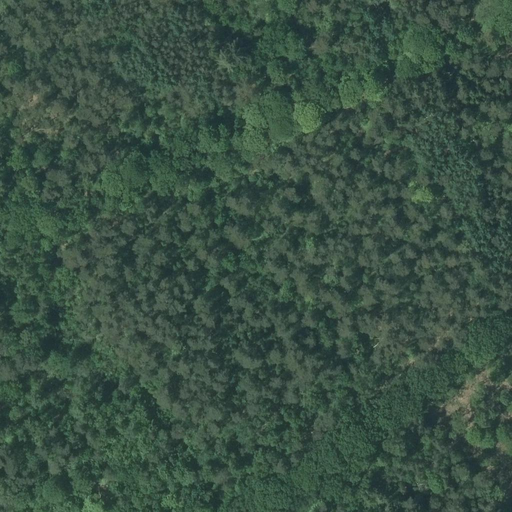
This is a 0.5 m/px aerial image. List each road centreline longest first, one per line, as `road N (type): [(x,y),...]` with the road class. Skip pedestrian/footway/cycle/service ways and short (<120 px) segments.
road 1 (track): [(198,139),(493,5)]
road 2 (track): [(0,229),(198,139)]
